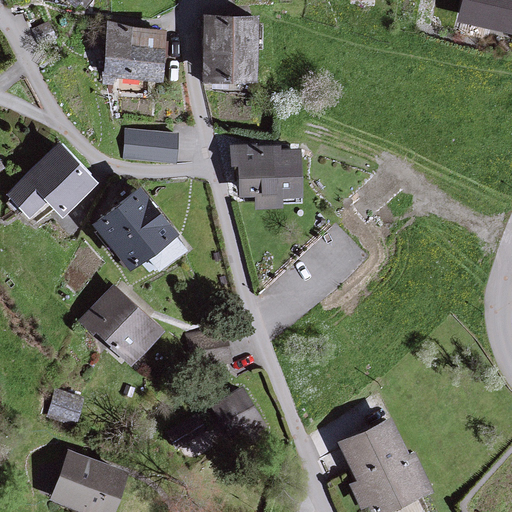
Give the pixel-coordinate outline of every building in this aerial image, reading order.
[(511,0),(464,0),(461,18),(511,28),(511,0)] [(255,19),(207,19),(207,80),(256,79),(255,19)] [(164,30),(112,26),(107,79),(117,80),(116,92),(139,94),(140,78),(160,79),(164,30)] [(174,134),(127,131),(126,155),(172,158),(174,134)] [(92,179),(59,144),(11,190),(28,208),(45,192),(61,209),(92,179)] [(257,145),(232,146),(233,162),(241,161),(243,192),(257,192),(258,204),(277,203),(276,192),(298,191),(295,151),(279,152),(278,147),(257,148),(257,145)] [(168,231),(136,192),(96,225),(128,264),(168,231)] [(161,329),(112,286),(81,321),(129,364),(161,329)] [(266,428),(242,389),(214,405),(238,445),(266,428)] [(80,396),(54,390),(48,415),(74,421),(80,396)] [(172,422),(184,449),(201,442),(188,415),(172,422)] [(405,456),(387,418),(340,439),(358,478),(352,481),(363,505),(378,498),(384,511),(391,511),(416,501),(413,495),(429,488),(413,453),(405,456)] [(111,511),(126,473),(71,453),(54,497),(94,511),(111,511)]
